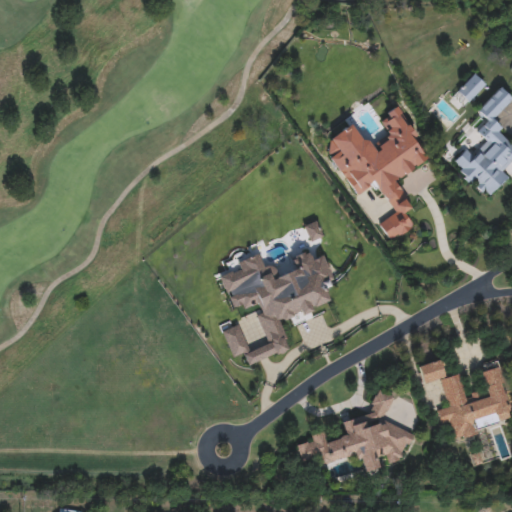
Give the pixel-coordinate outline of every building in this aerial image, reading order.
[(455,92),(472,74),(485,86),(467,104),(455,92)] [(511,146),(511,158),(501,171),(507,177),(487,199),(450,165),(464,151),(471,157),(485,142),(473,131),(483,119),(475,112),(498,88),(511,100),(492,120),(501,129),(497,133),(511,146)] [(425,156),(419,166),(395,180),(410,206),(405,214),(413,228),(391,240),(385,237),(378,224),(389,218),(392,214),(374,184),(353,196),(326,150),(330,143),(326,135),(345,124),(352,128),(358,139),(376,149),(388,129),(380,116),(396,107),(425,156)] [(245,365),(285,352),(278,326),(314,311),(330,302),(324,286),(330,278),(322,256),(302,254),(291,259),(294,264),(276,271),(264,266),(256,255),(215,276),(228,311),(257,306),(266,342),(250,349),(238,325),(219,332),(227,357),(238,354),(245,365)] [(511,422),(453,439),(449,423),(440,425),(436,411),(446,408),(438,380),(422,385),(416,366),(441,360),(446,378),(458,374),(464,396),(484,390),(477,368),(496,362),(511,422)] [(300,463),(296,446),(304,444),(307,436),(323,432),(326,441),(340,437),(342,431),(340,422),(366,416),(378,390),(393,397),(382,420),(411,434),(398,462),(387,464),(385,456),(376,458),(375,462),(376,469),(364,472),(361,471),(359,462),(349,458),(318,465),(317,459),(300,463)]
